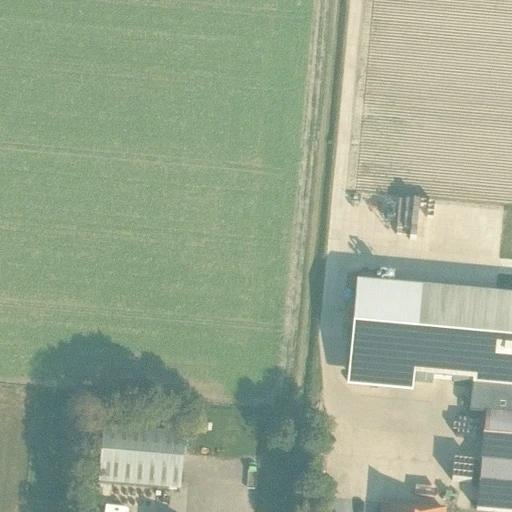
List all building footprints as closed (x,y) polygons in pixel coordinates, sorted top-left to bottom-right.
[(340,193),(338,226),(358,227),(359,194),(340,193)] [(390,199),(389,234),(418,235),(419,200),(390,199)] [(471,410),(478,414),(511,417),(511,304),(421,296),(421,292),(356,286),(348,373),(479,385),(479,389),(472,392),(471,410)] [(475,511),(511,511),(511,418),(482,417),(475,511)] [(99,485),(181,493),(186,433),(186,424),(163,422),(162,432),(103,427),(99,485)] [(345,504),(369,504),(369,479),(344,479),(345,504)]
